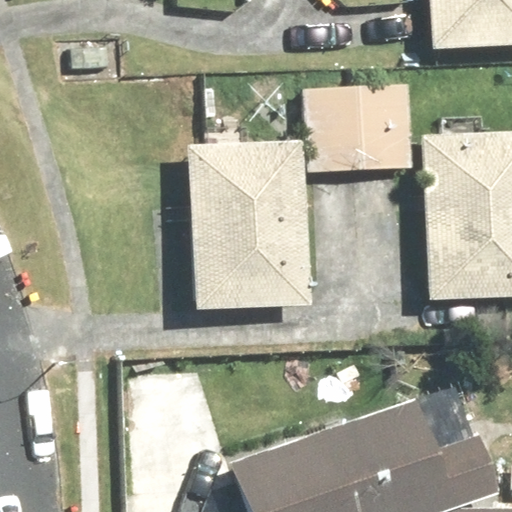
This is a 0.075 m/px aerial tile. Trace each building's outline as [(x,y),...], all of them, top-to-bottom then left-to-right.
[(511,0),(407,0),(408,63),(511,62),(511,0)] [(297,93),(296,183),(397,184),(398,94),(297,93)] [(511,143),(407,142),(405,315),(511,315),(511,143)] [(175,155),(173,329),(288,330),(289,156),(175,155)] [(453,396),(204,483),(214,511),(491,511),(492,507),(453,396)]
